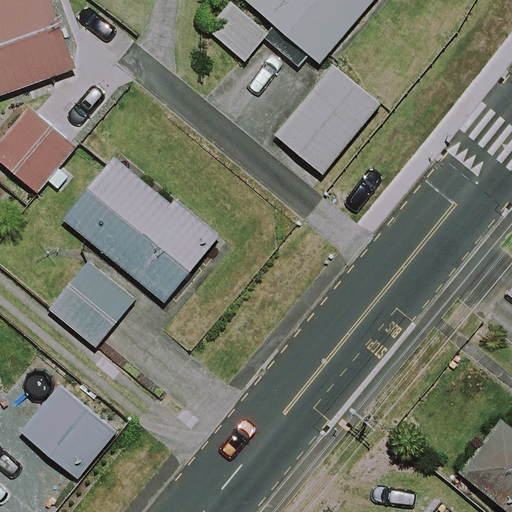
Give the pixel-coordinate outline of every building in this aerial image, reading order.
[(0,95),(69,71),(43,0),(5,0),(0,2),(0,95)] [(244,0),(319,64),(372,0),(244,0)] [(266,36),(234,8),(210,35),(242,63),(266,36)] [(379,105),(333,67),(275,137),(321,175),(379,105)] [(71,153),(25,113),(0,141),(0,160),(37,192),(71,153)] [(214,240),(115,159),(64,221),(162,302),(214,240)] [(130,304),(78,261),(39,307),(91,351),(130,304)] [(33,366),(9,398),(33,416),(16,439),(75,484),(116,429),(33,366)] [(511,511),(511,434),(501,425),(461,473),(508,511),(511,511)]
